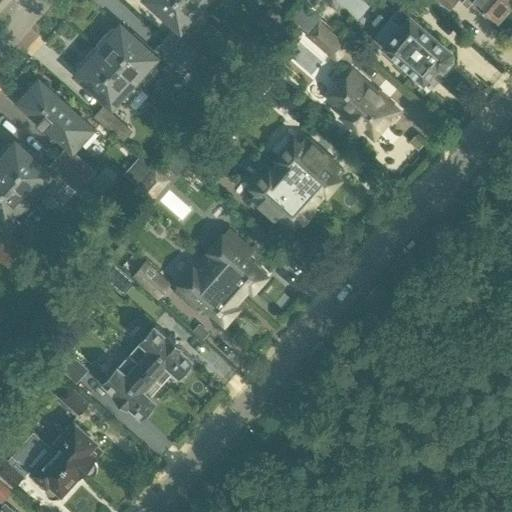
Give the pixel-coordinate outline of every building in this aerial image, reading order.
[(220,20),(221,20),(198,0),(150,0),(182,28),(189,20),(190,20),(203,5),(220,20)] [(198,0),(221,20),(221,19),(212,12),(223,0),(198,0)] [(444,17),(459,0),(426,0),(444,17)] [(511,0),(477,0),(499,20),(511,4),(511,0)] [(269,32),(286,15),(278,7),(262,25),(269,32)] [(411,15),(401,7),(391,17),(393,18),(376,37),(385,44),(385,45),(425,80),(438,66),(439,66),(446,66),(453,58),(453,50),(445,43),(444,43),(411,15)] [(308,34),(337,59),(348,47),(319,22),(308,34)] [(111,30),(96,46),(143,88),(162,67),(153,59),(156,57),(122,26),(115,33),(111,30)] [(168,42),(192,63),(200,54),(176,33),(168,42)] [(184,72),(192,63),(168,42),(160,51),(184,72)] [(143,88),(96,46),(82,62),(86,66),(79,73),(113,104),(120,96),(129,104),(143,88)] [(272,82),(250,62),(238,76),(260,95),(272,82)] [(392,122),(397,117),(396,113),(399,110),(353,71),(342,85),(346,89),(334,102),(345,112),(343,115),(360,129),(362,126),(375,137),(388,123),(392,122)] [(92,127),(49,89),(41,81),(23,101),(41,117),(37,121),(45,128),(49,124),(74,147),(92,127)] [(123,139),(131,130),(107,109),(99,118),(123,139)] [(280,161),(278,164),(317,198),(317,199),(325,190),(328,192),(330,189),(340,178),(334,173),(340,166),(307,137),(302,144),(296,138),(292,142),(286,137),(276,149),(282,154),(278,158),(281,160),(280,161)] [(198,171),(209,159),(186,140),(176,152),(198,171)] [(5,146),(0,151),(0,170),(35,202),(61,173),(55,167),(50,173),(16,142),(9,150),(5,146)] [(63,158),(87,180),(95,171),(71,150),(63,158)] [(78,189),(87,180),(63,158),(55,167),(61,173),(78,189)] [(313,203),(317,199),(317,198),(278,164),(274,167),(271,165),(254,185),(260,190),(254,196),(287,226),(293,219),(296,222),(300,217),(303,220),(316,206),(313,203)] [(136,191),(149,202),(154,196),(151,193),(160,183),(163,186),(169,179),(157,169),(136,191)] [(38,205),(35,202),(0,170),(0,213),(8,221),(15,212),(24,220),(38,205)] [(0,227),(0,239),(18,256),(26,247),(2,226),(0,227)] [(247,283),(254,290),(268,274),(248,256),(253,250),(230,229),(224,235),(224,234),(210,250),(211,251),(203,259),(240,292),(247,283)] [(0,256),(10,265),(18,256),(0,239),(0,256)] [(200,310),(205,304),(226,322),(240,307),(232,300),(240,292),(203,259),(196,267),(195,267),(181,282),(182,283),(176,289),(200,310)] [(102,275),(124,294),(136,281),(114,261),(102,275)] [(170,285),(147,263),(135,275),(159,297),(170,285)] [(168,336),(156,324),(141,341),(142,342),(131,354),(163,382),(174,370),(179,375),(180,374),(187,372),(191,367),(193,360),(194,359),(182,348),(183,347),(169,335),(168,336)] [(0,342),(0,360),(10,349),(1,341),(0,342)] [(55,362),(77,382),(89,369),(67,349),(55,362)] [(131,406),(142,416),(144,415),(150,413),(154,408),(156,401),(157,400),(152,395),(163,382),(131,354),(120,366),(119,366),(104,382),(117,393),(116,394),(130,407),(131,406)] [(56,395),(79,415),(90,402),(67,382),(56,395)] [(52,446),(81,473),(83,474),(85,472),(86,473),(91,475),(95,474),(98,471),(99,466),(96,462),(95,461),(103,452),(95,445),(97,442),(74,421),(52,446)] [(61,495),(81,473),(52,446),(32,469),(50,486),(48,490),(49,494),(53,497),(57,497),(61,495)] [(0,471),(16,486),(26,475),(4,455),(0,459),(0,471)] [(0,500),(2,502),(14,489),(0,477),(0,500)] [(0,511),(16,511),(6,503),(0,510),(0,511)]
